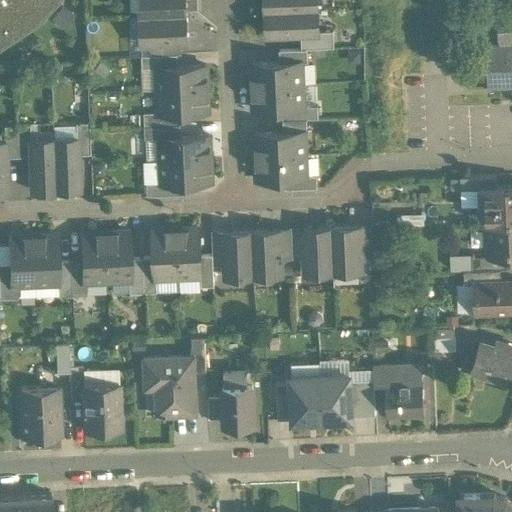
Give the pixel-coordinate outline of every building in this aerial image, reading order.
[(0,0),(0,49),(43,22),(59,1),(59,0),(0,0)] [(138,0),(139,17),(184,15),(183,0),(138,0)] [(264,0),(265,11),(317,9),(316,0),(264,0)] [(511,8),(497,9),(498,46),(485,47),(487,90),(511,89),(511,8)] [(317,9),(265,11),(266,35),(300,34),(318,33),(318,32),(317,9)] [(184,15),(139,17),(140,45),(149,44),(177,43),(185,43),(184,15)] [(318,33),(300,34),(301,50),(307,50),(334,48),(333,31),(318,32),(318,33)] [(177,43),(149,44),(150,56),(176,55),(178,55),(177,43)] [(301,50),(278,51),(279,63),(300,62),(300,63),(307,63),(307,50),(301,50)] [(176,55),(153,56),(150,56),(140,57),(140,70),(155,69),(155,68),(176,67),(176,55)] [(279,63),(251,64),(252,87),(301,85),(300,63),(300,62),(279,63)] [(176,67),(155,68),(155,69),(156,91),(206,89),(205,66),(176,67)] [(301,85),(252,87),(253,111),(281,110),(302,109),(302,108),(301,85)] [(206,89),(156,91),(157,114),(157,115),(178,114),(207,113),(206,89)] [(302,109),(281,110),(281,122),(306,121),(318,120),(317,107),(302,108),(302,109)] [(157,114),(142,115),(143,128),(179,126),(178,114),(157,115),(157,114)] [(306,121),(281,122),(282,133),(303,132),(303,133),(307,133),(306,121)] [(88,122),(75,122),(76,137),(77,137),(78,154),(89,154),(88,122)] [(15,124),(3,125),(4,139),(5,139),(6,157),(17,157),(15,124)] [(29,124),(15,124),(17,157),(30,156),(29,138),(30,138),(29,124)] [(179,126),(143,128),(143,141),(158,140),(158,139),(179,138),(179,126)] [(282,133),(254,135),(255,158),(304,156),(303,133),(303,132),(282,133)] [(76,137),(52,138),(54,190),(79,189),(78,154),(77,137),(76,137)] [(179,138),(158,139),(158,140),(159,162),(209,160),(208,137),(179,138)] [(30,138),(29,138),(30,156),(31,191),(54,190),(52,138),(30,138)] [(304,156),(255,158),(256,181),(284,180),(305,179),(305,178),(304,156)] [(209,160),(159,162),(160,185),(160,186),(181,185),(210,184),(209,160)] [(305,179),(284,180),(284,192),(317,191),(316,178),(305,178),(305,179)] [(495,178),(459,179),(460,192),(479,191),(479,189),(496,188),(495,178)] [(160,185),(145,185),(146,198),(182,197),(181,185),(160,186),(160,185)] [(511,187),(496,188),(479,189),(479,191),(480,207),(511,205),(511,187)] [(511,205),(480,207),(481,225),(485,225),(511,223),(511,205)] [(511,223),(485,225),(486,258),(487,259),(506,258),(511,258),(511,223)] [(358,229),(330,230),(332,275),(360,274),(360,262),(359,231),(358,229)] [(198,230),(175,231),(177,280),(199,279),(200,279),(199,258),(198,230)] [(330,230),(302,231),(302,233),(303,261),(304,276),(332,275),(330,230)] [(370,230),(359,231),(360,262),(372,261),(370,230)] [(175,231),(151,232),(152,260),(153,281),(154,281),(177,280),(175,231)] [(278,232),(250,234),(252,279),(280,277),(279,262),(278,234),(278,232)] [(127,233),(104,234),(106,283),(129,283),(130,282),(129,261),(127,233)] [(296,234),(290,234),(292,262),(303,261),(302,233),(296,234)] [(104,234),(81,235),(82,263),(83,285),(84,285),(106,283),(104,234)] [(250,234),(222,235),(222,237),(224,268),(224,280),(252,279),(250,234)] [(290,234),(278,234),(279,262),(292,262),(290,234)] [(55,236),(32,238),(34,287),(57,286),(58,286),(57,264),(55,236)] [(222,237),(210,238),(211,257),(212,269),(224,268),(222,237)] [(32,238),(9,239),(10,266),(11,288),(19,287),(34,287),(32,238)] [(211,257),(199,258),(200,279),(199,279),(200,290),(213,290),(212,269),(211,257)] [(487,259),(486,258),(471,258),(471,272),(499,271),(507,271),(506,258),(487,259)] [(152,260),(141,261),(142,297),(155,296),(154,281),(153,281),(152,260)] [(141,261),(129,261),(130,282),(129,283),(129,297),(142,297),(141,261)] [(82,263),(70,264),(71,299),(85,299),(84,285),(83,285),(82,263)] [(70,264),(57,264),(58,286),(57,286),(58,300),(71,299),(70,264)] [(10,266),(0,266),(0,302),(16,301),(20,298),(19,287),(11,288),(10,266)] [(471,272),(463,273),(464,286),(474,285),(474,284),(500,283),(499,271),(471,272)] [(511,282),(500,283),(474,284),(474,285),(476,314),(511,312),(511,282)] [(204,338),(189,339),(190,358),(192,358),(192,373),(205,373),(204,338)] [(458,338),(431,339),(432,353),(458,353),(458,338)] [(495,347),(479,343),(474,359),(470,375),(507,386),(511,369),(511,347),(496,343),(495,347)] [(68,345),(55,345),(56,372),(69,372),(68,345)] [(461,373),(470,375),(474,359),(465,357),(461,373)] [(190,358),(142,361),(143,383),(160,382),(161,415),(162,415),(162,417),(166,417),(165,415),(194,414),(192,373),(192,358),(190,358)] [(421,364),(385,365),(385,373),(397,373),(397,384),(422,383),(421,364)] [(385,365),(373,366),(373,380),(374,389),(385,389),(385,373),(385,365)] [(422,383),(397,384),(397,373),(385,373),(385,389),(387,413),(400,412),(400,415),(423,414),(422,383)] [(245,374),(224,375),(225,387),(246,386),(245,374)] [(349,376),(319,377),(321,421),(351,420),(351,418),(349,381),(349,376)] [(292,422),(321,421),(319,377),(290,378),(290,383),(292,420),(292,422)] [(82,378),(69,379),(70,401),(82,400),(82,384),(82,378)] [(373,380),(349,381),(351,418),(375,417),(374,389),(373,380)] [(82,384),(82,400),(84,430),(119,429),(118,410),(115,410),(114,383),(82,384)] [(292,420),(290,383),(277,384),(278,421),(292,420)] [(57,386),(19,388),(21,438),(59,436),(57,386)] [(225,387),(222,387),(223,423),(233,422),(234,426),(254,425),(252,386),(246,386),(225,387)] [(219,398),(207,398),(208,420),(220,420),(219,398)] [(50,511),(50,494),(22,496),(22,511),(50,511)] [(511,511),(511,504),(504,499),(490,495),(456,496),(457,511),(511,511)] [(22,511),(22,496),(0,496),(0,511),(22,511)]
